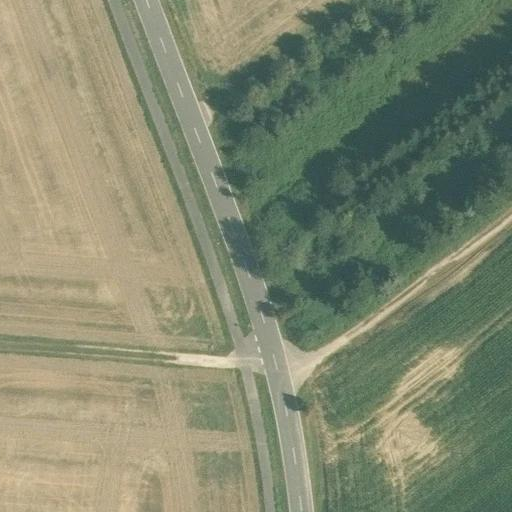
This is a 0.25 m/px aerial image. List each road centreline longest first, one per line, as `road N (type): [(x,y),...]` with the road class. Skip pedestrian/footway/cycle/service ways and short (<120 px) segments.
road 1 (track): [(511,235),(360,353),(283,381),(0,360)]
road 2 (track): [(272,511),(264,381),(127,0)]
road 3 (tertiary): [(298,511),(274,309),(156,0)]
